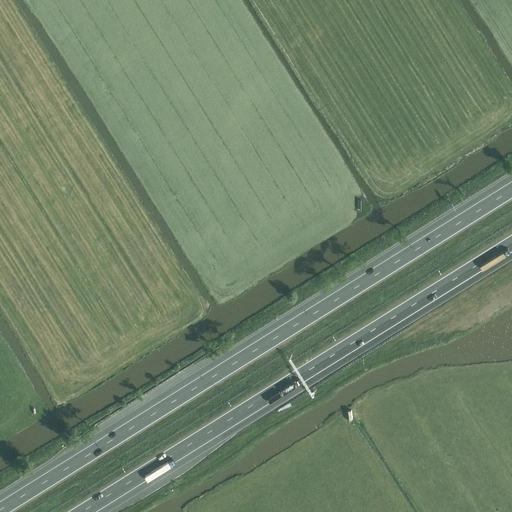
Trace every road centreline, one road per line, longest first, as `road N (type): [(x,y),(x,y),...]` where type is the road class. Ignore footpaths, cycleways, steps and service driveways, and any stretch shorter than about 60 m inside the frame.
road 1 (motorway): [(511,190),(0,510)]
road 2 (motorway): [(90,511),(511,248)]
